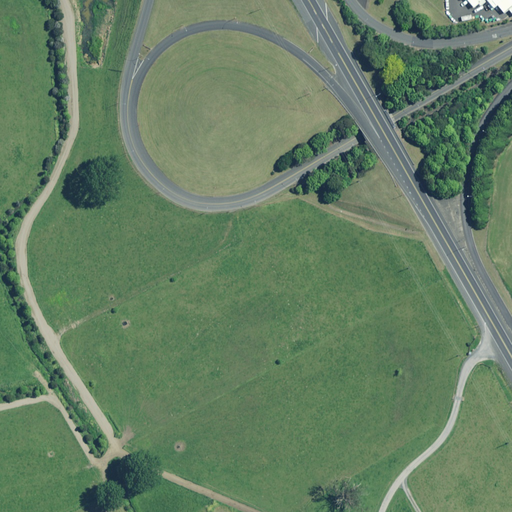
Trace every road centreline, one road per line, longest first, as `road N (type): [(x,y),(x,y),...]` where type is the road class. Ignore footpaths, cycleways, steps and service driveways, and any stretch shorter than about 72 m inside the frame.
road 1 (track): [(59,0),(68,149),(22,235),(35,308),(118,446),(271,511)]
road 2 (unclassified): [(131,77),(131,141),(149,172),(177,194),(233,203),(283,184),(511,45)]
road 3 (secondary): [(405,166),(301,53),(252,29),(203,26),(172,37),(131,77)]
road 4 (secondary): [(511,84),(480,127),(471,156),(470,235),(485,305)]
road 5 (track): [(388,511),(402,482),(449,427),(471,371),(500,332)]
road 6 (track): [(0,402),(53,392),(126,511)]
road 7 (secondary): [(405,166),(311,0)]
road 8 (secondary): [(351,0),(406,38),(461,40),(511,27)]
road 9 (secondary): [(485,305),(405,166)]
